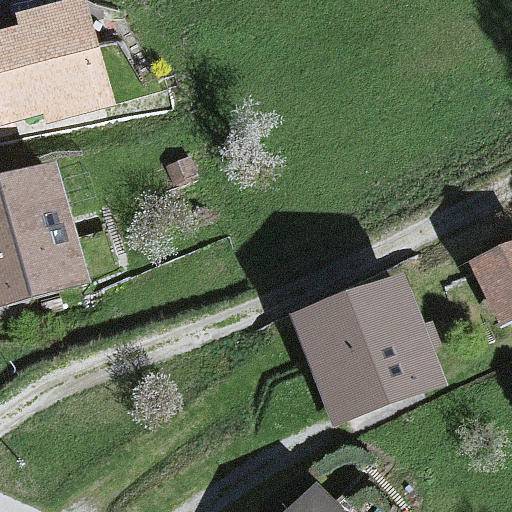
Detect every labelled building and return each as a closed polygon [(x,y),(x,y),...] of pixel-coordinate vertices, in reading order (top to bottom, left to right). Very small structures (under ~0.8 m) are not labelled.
[(0,142),(114,114),(89,16),(0,39),(0,142)] [(54,171),(0,186),(0,314),(88,290),(54,171)] [(511,248),(468,269),(498,331),(511,324),(511,248)] [(401,282),(293,323),(333,429),(442,388),(401,282)] [(333,511),(314,491),(291,511),(333,511)]
